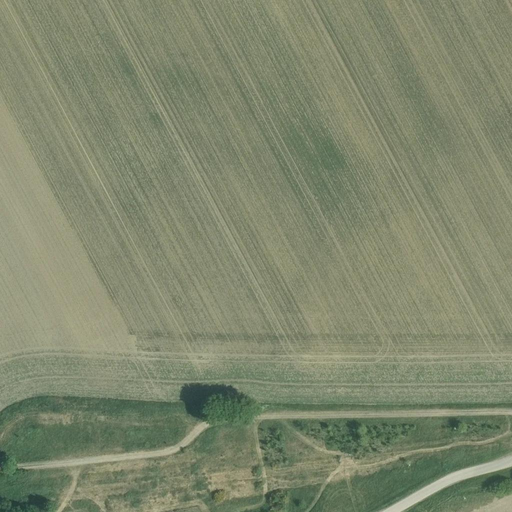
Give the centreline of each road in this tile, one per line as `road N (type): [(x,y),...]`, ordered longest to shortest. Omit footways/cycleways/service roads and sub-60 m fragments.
road 1 (track): [(511,411),(220,418),(171,451),(0,470)]
road 2 (unclassified): [(391,511),(443,482),(511,461)]
